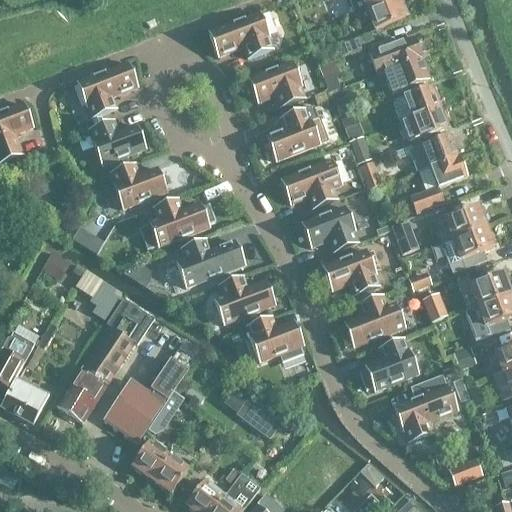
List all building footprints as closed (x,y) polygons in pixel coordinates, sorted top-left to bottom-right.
[(361,0),(366,12),(395,0),(361,0)] [(406,21),(398,0),(395,0),(366,12),(375,33),(406,21)] [(269,41),(260,16),(208,36),(217,60),(243,50),(248,62),(272,53),(268,41),(269,41)] [(375,47),(370,35),(338,46),(342,58),(370,48),(375,47)] [(422,62),(414,40),(397,47),(394,40),(375,47),(370,48),(376,64),(388,59),(393,72),(421,62),(422,62)] [(429,83),(421,62),(393,72),(401,94),(429,83)] [(301,90),(296,76),(292,65),(248,82),(257,106),(275,100),(280,111),(304,102),(300,90),(301,90)] [(112,101),(137,91),(128,66),(77,86),(86,111),(87,110),(92,122),(116,112),(112,101)] [(439,110),(431,88),(403,99),(409,116),(404,118),(406,122),(439,110)] [(361,112),(355,96),(333,104),(339,120),(361,112)] [(15,138),(33,131),(24,106),(0,115),(0,166),(22,158),(15,138)] [(448,131),(439,110),(406,122),(408,127),(413,125),(419,142),(448,131)] [(319,148),(310,124),(308,124),(304,113),(280,122),(284,133),(266,140),(275,165),(319,148)] [(146,152),(136,128),(118,135),(113,123),(89,133),(94,144),(92,145),(102,169),(146,152)] [(362,139),(357,127),(347,131),(352,143),(362,139)] [(459,157),(450,137),(416,151),(414,147),(411,148),(399,153),(401,159),(414,154),(422,173),(425,172),(459,157)] [(349,147),(358,168),(371,162),(363,141),(349,147)] [(460,157),(459,157),(425,172),(422,173),(418,174),(427,195),(469,178),(460,157)] [(341,188),(332,164),(280,184),(290,208),(308,201),(313,212),(337,203),(332,192),(341,188)] [(358,172),(368,194),(382,189),(372,166),(358,172)] [(166,196),(157,171),(139,178),(134,167),(111,176),(116,187),(114,187),(124,212),(166,196)] [(45,172),(22,178),(28,200),(51,193),(45,172)] [(209,230),(208,227),(215,224),(208,207),(201,210),(200,206),(182,213),(177,202),(153,211),(157,223),(149,226),(149,228),(139,232),(147,252),(157,248),(158,250),(209,230)] [(485,230),(477,208),(445,220),(453,242),(485,230)] [(355,234),(345,210),(301,227),(311,251),(329,244),(333,256),(357,247),(353,235),(355,234)] [(408,225),(393,231),(403,257),(418,252),(408,225)] [(493,251),(485,230),(453,242),(461,263),(493,251)] [(255,233),(241,240),(252,263),(266,256),(255,233)] [(245,269),(235,244),(209,254),(205,243),(181,252),(185,264),(177,267),(186,291),(245,269)] [(376,278),(366,254),(322,271),(331,295),(350,287),(354,299),(378,290),(374,278),(376,278)] [(510,297),(502,275),(470,287),(478,309),(510,297)] [(407,284),(412,295),(431,288),(426,276),(407,284)] [(275,308),(266,284),(265,284),(247,291),(243,279),(218,289),(223,300),(214,304),(223,328),(275,308)] [(422,304),(431,327),(447,320),(438,297),(422,304)] [(511,319),(511,302),(510,297),(478,309),(486,330),(511,319)] [(405,332),(395,307),(386,310),(382,299),(358,308),(362,320),(344,327),(345,331),(338,333),(345,350),(352,347),(353,351),(405,332)] [(109,332),(133,348),(136,350),(153,324),(122,303),(105,329),(109,332)] [(303,349),(294,325),(294,324),(275,332),(271,320),(247,329),(251,341),(250,342),(259,366),(279,358),(282,365),(302,357),(300,350),(303,349)] [(104,393),(118,371),(133,348),(109,332),(56,410),(82,427),(104,393)] [(22,367),(13,362),(25,343),(13,336),(1,356),(0,358),(0,390),(7,394),(22,367)] [(418,378),(409,353),(407,354),(403,342),(379,352),(383,363),(365,370),(366,374),(360,377),(366,393),(373,391),(374,394),(418,378)] [(511,372),(511,347),(495,354),(503,375),(511,372)] [(453,357),(459,373),(476,367),(470,351),(453,357)] [(136,447),(163,407),(167,401),(176,386),(183,377),(167,366),(150,392),(154,395),(151,400),(129,385),(103,425),(136,447)] [(511,396),(511,372),(503,375),(511,397),(511,396)] [(457,414),(447,390),(446,390),(442,379),(410,391),(415,402),(393,411),(402,435),(404,434),(406,440),(430,431),(428,425),(457,414)] [(32,427),(48,399),(16,382),(1,411),(32,428),(33,428),(32,427)] [(461,384),(452,387),(460,407),(469,404),(461,384)] [(171,399),(148,432),(155,437),(162,433),(180,406),(171,399)] [(151,485),(168,460),(147,446),(131,471),(151,485)] [(303,482),(319,462),(304,451),(289,470),(303,482)] [(171,499),(188,474),(168,460),(151,485),(171,499)] [(0,464),(0,483),(14,490),(21,476),(0,464)] [(454,491),(481,481),(476,467),(449,477),(454,491)] [(511,487),(511,474),(502,478),(505,490),(511,487)] [(187,511),(213,511),(222,501),(203,486),(185,510),(187,511)] [(280,511),(265,498),(252,511),(280,511)] [(410,511),(413,509),(404,499),(390,511),(410,511)] [(236,511),(222,501),(213,511),(236,511)]
